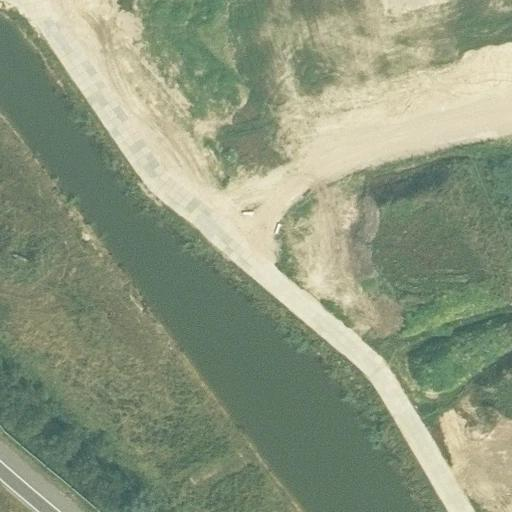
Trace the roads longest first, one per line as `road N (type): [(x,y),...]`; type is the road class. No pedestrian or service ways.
road 1 (residential): [(62,0),(162,150),(254,233)]
road 2 (residential): [(254,233),(321,158),(511,103)]
road 3 (residential): [(254,233),(242,255),(370,364),(398,410)]
road 4 (residential): [(398,410),(461,365),(511,345)]
